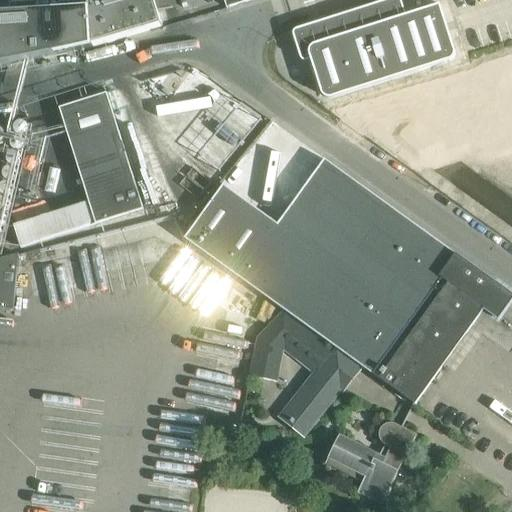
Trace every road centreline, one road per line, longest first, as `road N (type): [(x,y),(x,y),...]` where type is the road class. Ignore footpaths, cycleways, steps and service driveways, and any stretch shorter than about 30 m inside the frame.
road 1 (residential): [(511,273),(253,83),(224,38)]
road 2 (unclassified): [(0,90),(224,38)]
